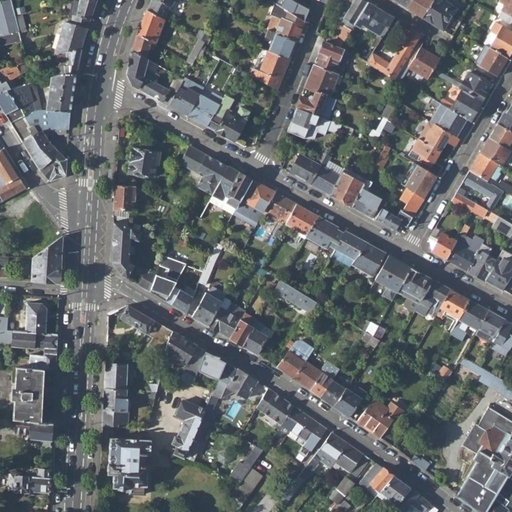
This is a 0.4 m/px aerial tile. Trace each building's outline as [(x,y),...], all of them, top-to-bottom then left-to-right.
[(0,35),(17,32),(14,17),(10,0),(9,0),(0,2),(0,35)] [(73,0),(72,14),(89,18),(95,0),(73,0)] [(169,5),(172,0),(187,0),(151,0),(148,9),(163,18),(168,5),(169,5)] [(293,13),(297,3),(292,0),(284,0),(281,6),(293,13)] [(344,19),(341,25),(351,31),(356,22),(368,2),(364,0),(353,0),(343,18),(344,19)] [(412,0),(408,8),(423,18),(434,0),(412,0)] [(434,0),(423,18),(444,30),(453,14),(455,9),(453,5),(445,0),(434,0)] [(498,17),(511,25),(511,0),(500,0),(499,2),(505,6),(498,17)] [(293,13),(304,20),(309,8),(298,1),(297,3),(293,13)] [(267,28),(296,40),(304,20),(293,13),(281,6),(274,2),(270,14),(272,15),(268,25),(265,24),(264,27),(267,28)] [(368,2),(356,22),(363,25),(362,28),(367,32),(368,29),(379,35),(374,44),(376,46),(393,17),(368,2)] [(137,33),(155,43),(163,19),(163,18),(148,9),(137,33)] [(59,35),(55,55),(80,48),(89,18),(72,14),(72,16),(71,24),(63,22),(62,28),(59,27),(57,35),(59,35)] [(511,49),(511,30),(503,26),(498,23),(494,30),(495,31),(499,33),(491,48),(507,57),(511,49)] [(341,25),(331,41),(341,47),(351,31),(341,25)] [(268,50),(289,58),(296,40),(267,28),(264,36),(268,37),(268,43),(270,44),(268,50)] [(414,30),(407,42),(414,46),(418,40),(421,34),(414,30)] [(19,42),(20,45),(29,43),(27,31),(18,34),(19,42)] [(486,45),(491,48),(499,33),(495,31),(486,45)] [(0,46),(19,42),(18,34),(17,32),(0,35),(0,46)] [(132,50),(145,57),(148,47),(153,49),(155,43),(137,33),(132,50)] [(316,65),(334,72),(343,48),(341,47),(331,41),(324,37),(317,55),(319,56),(316,65)] [(186,60),(191,63),(200,48),(203,41),(198,38),(186,60)] [(403,64),(394,80),(400,83),(409,68),(427,78),(431,71),(433,68),(439,58),(421,47),(423,43),(418,40),(414,46),(409,53),(403,64)] [(409,53),(414,46),(407,42),(403,50),(409,53)] [(474,61),(497,75),(507,57),(491,48),(486,45),(486,44),(485,44),(474,61)] [(262,47),(253,68),(260,70),(267,50),(262,47)] [(53,72),(53,76),(75,73),(80,48),(55,55),(52,56),(52,66),(56,66),(56,72),(53,72)] [(366,63),(379,70),(384,74),(394,80),(403,64),(409,53),(403,50),(399,48),(390,64),(372,54),(366,63)] [(133,85),(170,105),(171,103),(179,87),(184,79),(176,75),(168,89),(155,82),(158,75),(154,73),(159,65),(145,57),(132,50),(127,73),(133,85)] [(268,50),(267,50),(260,70),(253,68),(250,74),(277,88),(289,58),(268,50)] [(21,64),(30,83),(33,82),(38,80),(30,62),(21,64)] [(0,91),(14,87),(12,79),(21,74),(26,84),(28,83),(30,83),(21,64),(0,70),(0,91)] [(326,95),(330,96),(335,82),(340,84),(343,76),(334,72),(316,65),(313,64),(305,86),(307,87),(306,87),(315,91),(326,95)] [(461,89),(481,101),(492,83),(468,73),(462,85),(433,68),(431,71),(461,89)] [(51,76),(46,108),(69,110),(70,106),(75,73),(53,76),(51,76)] [(35,108),(41,108),(33,82),(30,83),(28,83),(35,108)] [(0,91),(0,104),(5,113),(20,106),(23,104),(28,112),(35,108),(28,83),(26,84),(14,87),(0,91)] [(405,86),(414,92),(417,88),(408,83),(405,86)] [(173,107),(188,115),(200,93),(188,87),(186,91),(179,87),(171,103),(175,105),(173,107)] [(440,102),(470,120),(481,101),(461,89),(453,104),(443,98),(440,102)] [(188,115),(208,126),(223,97),(212,91),(209,96),(201,92),(200,93),(188,115)] [(313,95),(309,95),(307,98),(301,96),(296,107),(308,112),(315,115),(327,119),(335,98),(330,96),(326,95),(315,91),(313,95)] [(448,113),(440,127),(459,138),(470,120),(440,102),(431,97),(425,93),(423,98),(448,113)] [(249,111),(243,108),(232,102),(234,99),(225,94),(223,97),(208,126),(234,140),(238,132),(242,131),(243,128),(244,123),(249,111)] [(245,105),(234,99),(232,102),(243,108),(245,105)] [(497,122),(511,129),(511,102),(506,114),(503,112),(497,122)] [(11,122),(25,114),(20,106),(5,113),(11,122)] [(308,112),(296,107),(293,116),(294,116),(292,122),(291,125),(289,125),(287,131),(305,138),(314,139),(317,132),(325,135),(327,130),(336,134),(340,124),(327,119),(315,115),(308,112)] [(41,169),(50,180),(66,175),(67,159),(49,139),(47,133),(58,133),(57,129),(68,128),(69,110),(46,108),(41,108),(35,108),(28,112),(25,114),(11,122),(41,169)] [(384,125),(391,130),(394,124),(386,120),(384,125)] [(459,138),(440,127),(434,124),(427,120),(417,138),(418,138),(423,141),(440,151),(445,141),(454,146),(459,138)] [(509,149),(511,150),(511,129),(497,122),(488,137),(509,149)] [(367,135),(375,140),(379,134),(370,129),(367,135)] [(479,152),(501,165),(509,149),(488,137),(479,152)] [(427,169),(437,175),(443,165),(434,160),(440,151),(423,141),(418,138),(410,152),(414,154),(415,152),(420,154),(418,159),(429,165),(427,169)] [(180,163),(207,178),(198,195),(209,201),(228,166),(190,144),(180,163)] [(130,172),(156,175),(160,152),(133,148),(130,172)] [(0,186),(18,176),(2,149),(0,149),(0,186)] [(320,152),(317,158),(322,161),(325,154),(320,152)] [(511,194),(511,186),(500,180),(499,182),(495,180),(502,166),(501,165),(479,152),(469,170),(492,183),(497,186),(504,190),(511,194)] [(317,158),(315,162),(298,154),(289,172),(310,183),(322,161),(317,158)] [(310,183),(330,194),(340,175),(326,167),(330,157),(325,154),(322,161),(310,183)] [(372,167),(380,172),(386,160),(378,155),(372,167)] [(406,187),(424,197),(435,178),(437,175),(427,169),(413,161),(400,184),(406,187)] [(209,201),(232,213),(232,212),(240,198),(251,178),(228,166),(209,201)] [(330,194),(352,206),(366,179),(344,167),(340,175),(330,194)] [(465,181),(486,194),(491,197),(484,208),(489,211),(491,212),(504,190),(497,186),(492,183),(491,185),(470,173),(465,181)] [(0,203),(5,200),(14,195),(26,187),(18,176),(0,186),(0,203)] [(352,206),(372,217),(381,198),(367,190),(371,182),(366,179),(352,206)] [(256,181),(244,201),(240,198),(232,212),(255,225),(260,217),(274,191),(256,181)] [(114,222),(127,226),(128,217),(130,217),(131,199),(135,199),(135,194),(146,194),(149,189),(138,184),(116,184),(114,222)] [(26,187),(14,195),(38,228),(50,218),(26,187)] [(402,210),(412,216),(424,197),(406,187),(400,199),(406,202),(402,210)] [(296,203),(274,191),(260,217),(281,229),(285,223),(296,203)] [(389,202),(391,203),(395,195),(390,192),(385,199),(389,202)] [(450,201),(472,213),(473,211),(477,204),(456,192),(450,201)] [(374,218),(395,229),(407,225),(412,216),(402,210),(400,209),(396,217),(385,210),(389,202),(385,199),(374,218)] [(299,234),(304,237),(305,235),(317,215),(296,203),(285,223),(300,231),(299,234)] [(473,211),(485,218),(489,211),(484,208),(477,204),(473,211)] [(491,212),(489,211),(485,218),(493,222),(497,216),(491,212)] [(329,244),(335,247),(344,230),(317,215),(305,235),(325,246),(328,246),(329,244)] [(491,226),(510,237),(511,233),(511,224),(497,216),(493,222),(491,226)] [(124,275),(126,277),(133,263),(128,259),(129,236),(137,238),(141,231),(127,226),(114,222),(112,261),(122,274),(124,275)] [(446,258),(467,270),(482,243),(483,240),(474,236),(472,240),(464,236),(469,228),(465,225),(456,241),(446,258)] [(329,257),(347,267),(351,263),(354,258),(366,242),(344,230),(335,247),(329,257)] [(432,250),(446,258),(456,241),(442,233),(438,239),(432,250)] [(44,249),(46,257),(49,252),(52,253),(61,253),(62,235),(44,249)] [(438,239),(430,235),(429,237),(432,250),(438,239)] [(205,284),(215,259),(223,245),(216,241),(209,255),(199,280),(205,284)] [(354,258),(351,263),(372,275),(384,252),(366,242),(354,258)] [(467,270),(486,280),(497,260),(487,254),(490,248),(482,243),(467,270)] [(486,280),(503,290),(511,275),(511,252),(504,248),(497,260),(486,280)] [(61,253),(52,253),(52,257),(46,257),(44,249),(34,257),(33,280),(60,282),(61,253)] [(155,273),(155,274),(148,290),(163,296),(164,293),(168,295),(186,263),(162,254),(159,264),(168,268),(164,277),(155,273)] [(392,299),(397,290),(410,267),(388,254),(375,278),(387,285),(382,294),(392,299)] [(0,276),(7,277),(9,256),(0,255),(0,276)] [(253,263),(260,267),(265,258),(262,256),(261,259),(257,257),(253,263)] [(406,296),(419,302),(420,301),(432,279),(410,267),(397,290),(392,299),(397,301),(401,293),(406,296)] [(138,284),(148,290),(155,274),(146,269),(138,284)] [(262,277),(272,282),(275,276),(266,271),(262,277)] [(272,290),(307,310),(314,300),(278,278),(272,290)] [(171,303),(186,312),(198,282),(191,279),(185,291),(180,288),(171,303)] [(427,311),(435,315),(435,314),(438,310),(450,288),(432,279),(420,301),(419,302),(415,309),(425,314),(427,311)] [(207,325),(221,301),(225,293),(210,285),(206,293),(204,291),(191,315),(207,325)] [(448,329),(451,330),(457,318),(469,299),(450,288),(438,310),(435,314),(440,316),(444,309),(454,314),(452,318),(453,319),(448,329)] [(165,300),(168,295),(164,293),(163,296),(148,290),(165,300)] [(403,305),(414,311),(415,309),(419,302),(406,296),(402,301),(403,305)] [(469,299),(457,318),(451,330),(449,333),(461,339),(469,325),(478,329),(479,328),(489,310),(469,299)] [(27,330),(46,331),(47,307),(43,302),(28,301),(27,330)] [(207,325),(229,337),(238,320),(244,310),(230,302),(225,309),(222,307),(224,303),(221,301),(207,325)] [(154,320),(128,304),(121,318),(146,333),(154,320)] [(489,310),(479,328),(494,336),(504,318),(489,310)] [(0,342),(13,344),(14,329),(7,328),(8,316),(0,314),(0,342)] [(428,326),(432,328),(437,320),(433,318),(428,326)] [(494,336),(493,337),(507,344),(510,338),(507,336),(511,328),(511,322),(504,318),(494,336)] [(146,333),(160,341),(157,349),(166,354),(171,334),(173,331),(154,320),(146,333)] [(229,337),(242,345),(252,327),(238,320),(229,337)] [(364,330),(372,334),(377,325),(369,321),(364,330)] [(372,334),(378,338),(384,328),(378,324),(377,325),(372,334)] [(242,345),(256,353),(266,335),(252,326),(252,327),(242,345)] [(493,337),(494,336),(479,328),(478,329),(475,333),(491,341),(493,337)] [(13,344),(12,363),(30,366),(30,367),(43,368),(55,369),(57,332),(46,331),(27,330),(14,329),(13,344)] [(359,337),(374,345),(375,343),(378,338),(372,334),(364,330),(359,337)] [(166,354),(186,365),(183,369),(196,377),(199,369),(204,349),(173,331),(171,334),(166,354)] [(393,347),(402,353),(407,343),(399,337),(393,347)] [(375,343),(381,347),(384,341),(378,338),(375,343)] [(291,347),(278,367),(294,378),(305,360),(307,358),(313,348),(300,339),(295,340),(294,342),(291,347)] [(285,344),(291,347),(294,342),(289,339),(285,344)] [(204,373),(219,378),(225,362),(204,349),(199,369),(204,373)] [(457,495),(478,511),(499,511),(510,499),(499,491),(508,474),(510,475),(511,471),(511,385),(463,357),(459,362),(482,375),(479,382),(507,397),(511,399),(511,420),(498,412),(498,410),(491,406),(490,407),(488,406),(478,424),(475,423),(463,444),(476,453),(473,459),(475,461),(457,495)] [(423,365),(429,369),(433,362),(427,359),(423,365)] [(294,378),(320,396),(332,378),(305,360),(294,378)] [(0,417),(2,418),(41,421),(43,368),(30,367),(30,366),(12,363),(0,361),(0,417)] [(257,380),(225,362),(219,378),(214,390),(206,408),(201,419),(210,423),(214,414),(211,412),(218,395),(220,396),(232,392),(234,389),(247,396),(257,380)] [(429,369),(446,379),(452,371),(443,366),(442,367),(433,362),(429,369)] [(104,387),(126,390),(127,364),(106,363),(104,387)] [(320,396),(334,406),(345,388),(340,385),(343,380),(335,374),(332,378),(320,396)] [(151,384),(150,392),(157,393),(158,386),(159,384),(151,384)] [(102,426),(118,426),(118,423),(128,424),(130,390),(126,390),(104,387),(102,426)] [(207,387),(200,406),(206,408),(214,390),(207,387)] [(334,406),(349,416),(362,397),(346,387),(345,388),(334,406)] [(257,408),(282,425),(295,407),(268,388),(257,408)] [(357,422),(379,437),(391,419),(395,422),(401,412),(397,409),(397,407),(394,405),(392,406),(388,404),(386,407),(373,398),(357,422)] [(201,419),(206,408),(200,406),(183,399),(176,416),(185,419),(192,422),(198,425),(201,419)] [(285,427),(314,447),(327,429),(295,407),(282,425),(269,442),(274,445),(283,433),(282,432),(285,427)] [(37,443),(51,445),(52,421),(41,421),(2,418),(1,430),(28,433),(28,437),(37,438),(37,443)] [(175,453),(186,457),(188,452),(196,455),(210,423),(201,419),(198,425),(192,422),(190,430),(181,426),(173,446),(177,448),(175,453)] [(181,426),(190,430),(192,422),(185,419),(181,426)] [(304,468),(312,473),(318,465),(317,463),(320,459),(330,466),(334,462),(348,444),(332,432),(304,468)] [(130,494),(144,494),(145,486),(147,486),(148,466),(149,466),(150,440),(110,438),(109,472),(115,473),(114,487),(130,488),(130,494)] [(334,462),(355,476),(368,458),(348,444),(334,462)] [(411,459),(425,470),(430,463),(423,458),(421,459),(414,455),(411,459)] [(371,499),(373,500),(375,497),(393,475),(376,463),(362,480),(374,490),(372,495),(373,496),(371,499)] [(31,474),(49,476),(50,468),(39,467),(39,466),(31,466),(31,474)] [(231,496),(238,510),(262,475),(251,468),(231,496)] [(29,493),(48,494),(49,476),(31,474),(10,473),(9,488),(15,489),(16,490),(27,490),(29,489),(29,493)] [(392,510),(397,506),(410,487),(393,475),(375,497),(392,510)] [(335,502),(338,504),(344,497),(355,483),(346,477),(337,489),(342,493),(335,502)] [(294,479),(279,498),(291,508),(306,489),(294,479)] [(410,487),(397,506),(404,511),(435,511),(438,509),(410,487)] [(268,511),(279,498),(269,491),(252,511),(268,511)] [(511,511),(510,510),(511,507),(511,496),(510,499),(499,511),(511,511)]
